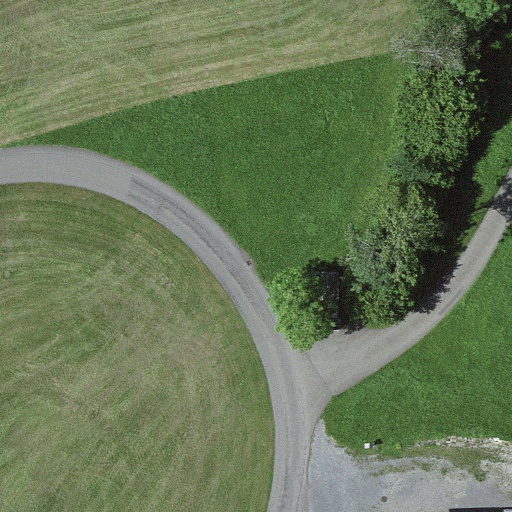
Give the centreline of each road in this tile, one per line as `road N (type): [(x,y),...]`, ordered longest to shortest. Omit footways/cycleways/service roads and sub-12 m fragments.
road 1 (unclassified): [(289,511),(298,392),(191,229),(111,180),(48,168),(0,174)]
road 2 (track): [(298,392),(405,342),(468,287),(511,208)]
